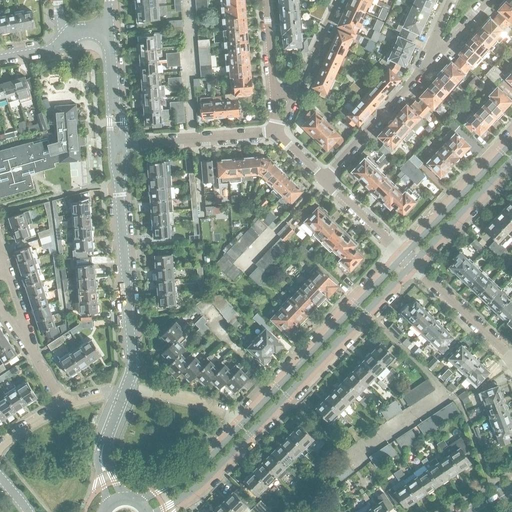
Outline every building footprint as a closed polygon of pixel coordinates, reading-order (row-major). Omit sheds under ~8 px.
[(136,0),(136,3),(135,4),(135,9),(152,7),(151,0),(136,0)] [(196,0),(197,10),(208,9),(207,0),(196,0)] [(279,0),(280,11),(300,10),(299,0),(279,0)] [(371,3),(364,0),(349,0),(347,7),(355,10),(357,11),(358,9),(360,9),(367,13),(371,3)] [(401,0),(400,0),(396,0),(393,8),(397,10),(401,0)] [(433,10),(436,3),(429,0),(414,0),(412,5),(429,13),(431,9),(433,10)] [(511,7),(504,1),(500,6),(501,8),(499,11),(501,13),(496,17),(508,27),(511,22),(511,7)] [(326,7),(325,7),(315,2),(313,8),(324,13),(326,7)] [(389,11),(391,6),(383,3),(381,7),(383,8),(383,9),(389,11)] [(427,17),(429,13),(412,5),(408,16),(426,24),(429,18),(427,17)] [(222,19),(245,17),(245,16),(247,15),(246,11),(245,10),(244,6),(224,8),(221,8),(222,12),(224,12),(225,19),(222,19)] [(136,23),(145,22),(145,20),(153,20),(152,7),(135,9),(136,23)] [(367,13),(360,9),(358,9),(357,11),(355,10),(347,7),(343,16),(360,23),(362,24),(367,13)] [(324,13),(313,8),(310,15),(321,20),(324,13)] [(281,23),(301,21),(300,10),(280,11),(281,23)] [(20,13),(23,29),(35,27),(32,11),(20,13)] [(10,32),(23,29),(20,13),(7,16),(10,32)] [(0,33),(10,32),(7,16),(0,17),(0,33)] [(362,24),(360,23),(343,16),(338,26),(347,30),(357,34),(362,24)] [(423,31),(426,24),(408,16),(403,26),(399,24),(396,30),(400,32),(415,38),(417,33),(419,34),(421,30),(423,31)] [(225,31),(246,29),(246,28),(248,27),(247,23),(246,22),(245,17),(222,19),(223,24),(226,24),(226,31),(223,31),(223,32),(225,31)] [(508,27),(496,17),(493,21),(491,20),(488,22),(486,21),(481,26),(499,43),(505,37),(511,30),(508,27)] [(282,35),(302,33),(301,21),(281,23),(282,35)] [(499,43),(481,26),(476,32),(478,34),(475,36),(489,49),(491,46),(493,47),(498,42),(499,43)] [(224,43),(247,41),(247,40),(249,38),(248,35),(247,34),(246,29),(225,31),(223,32),(224,36),(227,36),(227,42),(224,43)] [(357,34),(347,30),(345,34),(338,31),(336,35),(334,34),(331,41),(333,42),(332,43),(333,44),(330,50),(343,56),(347,46),(348,46),(351,40),(350,40),(351,38),(354,39),(355,38),(362,41),(364,37),(357,34)] [(413,43),(415,38),(400,32),(393,48),(412,56),(415,49),(413,48),(415,44),(413,43)] [(313,37),(303,38),(302,33),(282,35),(283,35),(284,40),(282,42),(282,46),(287,49),(291,49),(292,48),(294,48),(295,49),(300,48),(301,52),(306,52),(313,37)] [(139,50),(156,49),(162,48),(161,34),(154,34),(154,36),(138,38),(139,50)] [(486,52),(489,49),(475,36),(472,39),(471,38),(466,44),(482,59),(488,53),(486,52)] [(227,54),(248,53),(248,51),(249,50),(249,46),(248,45),(247,41),(224,43),(225,48),(228,47),(228,54),(225,54),(225,55),(227,54)] [(477,64),(482,59),(466,44),(461,49),(462,51),(460,54),(462,56),(458,60),(469,70),(476,63),(477,64)] [(409,63),(412,56),(393,48),(387,62),(386,62),(398,70),(401,64),(405,66),(407,62),(409,63)] [(140,62),(157,61),(156,49),(139,50),(140,62)] [(339,66),(343,56),(330,50),(327,56),(326,57),(325,57),(321,64),(323,65),(322,66),(323,66),(322,68),(335,74),(336,72),(337,73),(340,66),(339,66)] [(250,62),(250,58),(249,57),(248,53),(227,54),(225,55),(226,59),(228,59),(229,66),(226,66),(249,64),(249,63),(250,62)] [(386,62),(387,62),(382,59),(380,62),(385,68),(386,68),(389,70),(387,72),(386,71),(382,76),(383,77),(376,84),(386,94),(391,89),(392,88),(394,90),(399,84),(398,82),(400,80),(394,75),(398,70),(386,62)] [(462,78),(469,70),(458,60),(454,64),(452,63),(449,65),(447,64),(442,70),(459,85),(464,79),(462,78)] [(142,75),(158,74),(157,61),(140,62),(140,68),(142,67),(142,75)] [(233,78),(250,76),(249,64),(226,66),(227,71),(229,71),(230,78),(233,77),(233,78)] [(498,78),(499,78),(503,74),(495,65),(490,70),(498,78)] [(330,84),(335,74),(322,68),(319,75),(318,74),(318,75),(316,75),(313,82),(315,83),(313,86),(316,88),(314,93),(325,97),(328,90),(329,91),(331,84),(330,84)] [(454,90),(459,85),(442,70),(437,75),(439,77),(436,80),(456,97),(458,95),(454,92),(455,91),(454,90)] [(494,82),(498,78),(490,70),(486,75),(494,82)] [(142,87),(159,85),(158,74),(142,75),(143,82),(141,82),(142,87)] [(29,90),(25,76),(12,80),(17,93),(23,91),(25,97),(31,96),(29,90)] [(238,98),(238,97),(243,96),(243,97),(250,97),(250,96),(250,92),(253,92),(252,79),(250,79),(250,76),(233,78),(235,92),(231,92),(234,94),(238,98)] [(17,93),(12,80),(1,83),(5,97),(6,97),(7,100),(8,103),(19,100),(17,93)] [(454,100),(456,97),(436,80),(433,82),(432,81),(427,87),(443,102),(448,96),(447,95),(450,92),(451,94),(450,96),(454,100)] [(362,90),(354,82),(349,87),(358,95),(362,90)] [(381,99),(386,94),(376,84),(368,93),(367,93),(362,98),(363,99),(362,99),(373,109),(374,107),(375,108),(376,107),(377,108),(382,102),(381,101),(382,100),(381,99)] [(144,99),(160,98),(159,85),(142,87),(142,92),(144,92),(144,99)] [(489,94),(503,108),(504,109),(511,100),(496,86),(489,94)] [(423,99),(418,104),(428,113),(433,108),(434,109),(437,106),(438,107),(443,102),(427,87),(422,92),(423,94),(421,97),(423,99)] [(234,94),(231,92),(231,91),(224,91),(225,96),(231,95),(231,101),(226,102),(226,100),(225,100),(227,117),(239,116),(238,98),(234,94)] [(331,94),(329,99),(336,103),(339,98),(331,94)] [(504,109),(503,108),(489,94),(489,95),(490,96),(487,99),(487,98),(481,104),(486,108),(497,119),(503,113),(501,112),(504,109)] [(357,95),(351,102),(356,107),(349,115),(342,108),(338,113),(353,126),(357,122),(359,124),(358,125),(359,125),(362,122),(364,123),(369,117),(368,116),(368,115),(368,114),(373,109),(362,99),(362,100),(357,95)] [(227,117),(225,100),(225,97),(213,98),(214,108),(215,118),(227,117)] [(50,107),(48,98),(42,100),(45,109),(50,107)] [(144,112),(161,110),(160,98),(144,99),(145,107),(143,107),(144,112)] [(215,118),(214,108),(213,98),(201,99),(202,102),(203,119),(215,118)] [(428,113),(418,104),(415,101),(411,106),(415,109),(413,111),(406,105),(397,116),(412,129),(418,134),(423,129),(421,126),(431,115),(428,113)] [(0,197),(35,188),(31,176),(36,175),(35,173),(56,167),(55,163),(59,162),(59,163),(81,161),(80,146),(86,146),(85,135),(79,135),(77,104),(55,106),(58,143),(50,145),(48,140),(34,144),(33,142),(0,150),(0,197)] [(497,119),(486,108),(481,104),(477,109),(477,110),(474,113),(487,126),(491,123),(492,125),(497,119)] [(176,123),(185,122),(184,109),(175,109),(176,123)] [(313,139),(329,122),(323,116),(322,118),(322,117),(321,117),(313,109),(305,117),(309,121),(305,125),(304,125),(303,126),(308,131),(309,132),(308,133),(313,139)] [(169,110),(161,111),(161,110),(144,112),(145,126),(152,126),(153,129),(162,128),(161,120),(170,119),(169,110)] [(474,113),(473,111),(463,121),(464,123),(465,124),(464,125),(465,125),(462,127),(473,137),(475,135),(478,137),(480,134),(483,134),(485,132),(485,130),(487,126),(474,113)] [(41,131),(48,129),(43,113),(36,115),(41,131)] [(403,139),(412,129),(397,116),(393,121),(391,120),(388,123),(389,125),(388,126),(403,139)] [(446,124),(454,131),(459,126),(452,119),(446,124)] [(337,148),(345,140),(335,131),(336,130),(335,129),(336,129),(329,122),(313,139),(320,145),(322,144),(323,145),(328,149),(329,149),(328,148),(333,144),(337,148)] [(387,157),(403,139),(388,126),(378,136),(387,144),(385,146),(384,145),(379,150),(384,154),(387,156),(387,157)] [(450,128),(441,138),(444,141),(460,156),(469,146),(450,128)] [(459,157),(460,156),(444,141),(435,151),(450,166),(454,162),(458,162),(460,160),(459,157)] [(440,176),(450,166),(435,151),(425,161),(440,176)] [(381,162),(387,156),(384,154),(376,162),(379,164),(381,162)] [(409,160),(418,168),(423,163),(414,154),(409,160)] [(261,175),(266,159),(262,157),(250,158),(252,175),(258,174),(261,175)] [(246,175),(252,175),(250,158),(239,159),(241,176),(241,179),(246,178),(246,175)] [(230,177),(241,176),(239,159),(228,160),(230,177)] [(267,180),(279,168),(271,160),(266,159),(261,175),(263,176),(267,180)] [(375,168),(366,159),(365,161),(363,160),(360,163),(360,165),(358,167),(356,166),(353,169),(354,172),(352,174),(359,180),(361,179),(363,181),(375,168)] [(418,168),(409,160),(409,159),(400,169),(402,171),(405,174),(415,183),(424,174),(418,168)] [(230,183),(230,177),(228,160),(217,161),(217,162),(212,163),(214,182),(214,189),(220,189),(219,184),(230,183)] [(214,182),(212,163),(212,161),(202,162),(204,183),(214,182)] [(149,175),(166,174),(165,162),(148,163),(149,175)] [(384,177),(378,171),(380,168),(380,169),(384,165),(381,162),(379,164),(375,168),(363,181),(366,184),(364,186),(371,191),(384,177)] [(275,188),(286,176),(279,168),(267,180),(275,188)] [(150,188),(167,186),(166,174),(149,175),(150,188)] [(409,179),(405,175),(400,181),(404,184),(409,179)] [(283,196),(294,183),(286,176),(275,188),(271,192),(279,199),(283,196)] [(381,199),(394,186),(384,177),(371,191),(377,198),(379,196),(381,199)] [(294,183),(283,196),(291,204),(303,192),(294,183)] [(151,200),(168,199),(172,198),(171,186),(167,186),(150,188),(151,200)] [(393,206),(403,195),(394,186),(381,199),(384,202),(383,203),(389,209),(393,206)] [(403,195),(393,206),(395,208),(394,209),(402,216),(403,214),(406,215),(408,212),(408,210),(410,208),(412,208),(415,205),(414,203),(421,196),(411,187),(406,192),(403,195)] [(54,217),(59,216),(57,206),(67,204),(65,197),(52,201),(54,217)] [(91,214),(90,201),(89,199),(89,198),(78,201),(79,202),(73,203),(74,215),(91,214)] [(259,204),(261,205),(263,207),(268,202),(264,198),(259,203),(259,204)] [(152,213),(169,211),(168,199),(151,200),(152,213)] [(511,201),(502,210),(511,219),(511,201)] [(314,232),(326,219),(323,217),(325,215),(318,208),(316,210),(314,210),(311,213),(312,215),(310,217),(307,217),(304,220),(305,222),(304,223),(314,232)] [(510,237),(511,235),(511,219),(502,210),(493,220),(511,236),(510,237)] [(13,229),(28,224),(32,223),(28,211),(9,217),(13,229)] [(153,225),(170,224),(174,224),(173,211),(169,211),(152,213),(153,225)] [(74,227),(92,226),(91,214),(74,215),(74,227)] [(40,238),(54,234),(52,218),(48,218),(50,229),(38,233),(40,238)] [(263,232),(267,227),(259,219),(255,223),(263,232)] [(323,241),(337,227),(331,221),(330,223),(326,219),(314,232),(323,241)] [(502,245),(510,237),(511,236),(493,220),(484,229),(495,240),(488,247),(499,257),(506,249),(502,245)] [(190,242),(200,241),(199,222),(193,222),(194,235),(189,236),(190,242)] [(259,236),(263,232),(255,223),(251,228),(259,236)] [(16,241),(31,236),(29,229),(30,229),(28,224),(13,229),(16,241)] [(170,224),(153,225),(154,239),(171,237),(170,224)] [(288,225),(279,235),(285,241),(294,231),(288,225)] [(75,239),(92,238),(92,226),(74,227),(75,239)] [(332,250),(345,237),(342,234),(344,233),(337,227),(323,241),(332,250)] [(255,240),(259,236),(251,228),(247,232),(255,240)] [(251,244),(255,240),(247,232),(243,236),(251,244)] [(53,252),(56,252),(54,234),(40,238),(42,245),(51,242),(53,252)] [(247,249),(251,244),(243,236),(239,240),(247,249)] [(353,248),(356,245),(350,239),(348,240),(345,237),(332,250),(342,259),(353,248)] [(92,238),(75,239),(76,251),(93,250),(92,238)] [(276,243),(285,251),(289,247),(280,239),(276,243)] [(475,239),(471,243),(477,250),(476,251),(481,254),(486,249),(475,239)] [(243,253),(247,249),(239,240),(234,245),(243,253)] [(281,255),(285,251),(276,243),(272,247),(281,255)] [(239,257),(243,253),(234,245),(230,249),(239,257)] [(361,259),(363,257),(353,248),(356,245),(353,248),(342,259),(339,262),(349,272),(350,271),(352,272),(355,269),(354,266),(356,264),(359,265),(362,262),(361,259)] [(19,264),(35,259),(34,258),(33,259),(31,253),(32,252),(31,247),(15,252),(19,264)] [(277,260),(281,255),(272,247),(268,251),(277,260)] [(311,263),(316,258),(311,253),(308,250),(306,248),(301,253),(311,263)] [(235,261),(239,257),(230,249),(226,253),(235,261)] [(273,264),(277,260),(268,251),(264,256),(273,264)] [(459,277),(474,262),(470,258),(468,259),(460,252),(454,259),(456,261),(450,268),(450,270),(453,273),(455,273),(459,277)] [(233,263),(235,261),(226,253),(220,260),(224,264),(229,259),(233,263)] [(156,268),(173,267),(172,254),(155,256),(156,268)] [(268,268),(273,264),(264,256),(260,260),(268,268)] [(22,275),(38,270),(37,270),(34,264),(36,263),(35,259),(19,264),(22,275)] [(225,272),(233,263),(229,259),(224,264),(220,260),(216,264),(225,272)] [(264,273),(268,268),(260,260),(256,264),(258,267),(264,273)] [(469,286),(483,271),(474,262),(459,277),(460,277),(459,279),(462,282),(465,282),(469,286)] [(229,276),(237,267),(233,263),(225,272),(229,276)] [(79,278),(95,277),(94,264),(78,265),(79,278)] [(326,294),(328,296),(338,286),(316,266),(310,272),(314,275),(310,279),(325,293),(326,294)] [(157,280),(174,279),(173,267),(156,268),(157,280)] [(233,280),(242,272),(237,267),(229,276),(233,280)] [(268,277),(264,273),(258,267),(250,276),(260,286),(268,277)] [(26,287),(42,282),(42,281),(40,282),(38,275),(39,275),(38,270),(22,275),(26,287)] [(478,295),(493,280),(483,271),(469,286),(469,289),(472,292),(474,291),(478,295)] [(80,290),(96,289),(95,277),(79,278),(80,290)] [(158,293),(175,292),(174,279),(157,280),(158,293)] [(322,298),(326,294),(325,293),(310,279),(301,289),(317,304),(319,306),(324,300),(322,298)] [(487,303),(502,288),(493,280),(478,295),(479,295),(478,297),(481,300),(484,300),(487,303)] [(30,298),(45,293),(44,293),(42,286),(43,286),(42,282),(26,287),(30,298)] [(497,312),(511,297),(502,288),(487,303),(488,304),(488,307),(490,309),(493,309),(497,312)] [(81,302),(97,300),(96,289),(80,290),(81,302)] [(313,308),(317,304),(301,289),(291,299),(307,314),(309,316),(315,310),(313,308)] [(175,292),(158,293),(160,306),(176,305),(175,292)] [(33,309),(49,304),(48,304),(45,298),(47,297),(45,293),(30,298),(33,309)] [(216,307),(224,298),(221,295),(212,296),(213,304),(213,303),(216,307)] [(207,309),(213,304),(212,296),(205,297),(200,300),(200,302),(207,309)] [(506,321),(511,315),(511,298),(511,297),(497,312),(498,313),(497,315),(500,318),(502,318),(506,321)] [(220,311),(229,302),(224,298),(216,307),(220,311)] [(303,318),(307,314),(291,299),(281,309),(300,326),(305,320),(303,318)] [(97,300),(81,302),(82,314),(98,313),(97,300)] [(203,313),(207,309),(200,302),(195,306),(201,312),(201,311),(203,313)] [(224,316),(233,307),(229,302),(220,311),(220,312),(224,316)] [(411,324),(425,310),(422,307),(422,304),(419,302),(416,302),(410,308),(407,306),(401,312),(409,320),(408,321),(411,324)] [(37,321),(52,316),(52,315),(51,316),(49,309),(50,309),(49,304),(33,309),(37,321)] [(228,321),(237,311),(233,307),(224,316),(223,316),(228,321)] [(290,336),(300,326),(281,309),(272,319),(290,336)] [(420,333),(434,319),(431,316),(431,313),(428,311),(426,311),(425,310),(411,324),(420,333)] [(231,325),(232,325),(237,319),(241,316),(237,311),(228,321),(227,321),(231,325)] [(58,326),(54,327),(52,320),(54,320),(52,316),(37,321),(41,332),(45,331),(47,338),(52,337),(60,332),(58,326)] [(203,326),(205,324),(208,321),(203,316),(195,324),(200,329),(203,326)] [(237,319),(232,325),(235,328),(240,323),(237,319)] [(429,342),(443,328),(440,324),(440,322),(438,319),(435,320),(434,319),(420,333),(429,342)] [(70,330),(70,331),(73,335),(83,329),(93,328),(92,321),(79,322),(79,324),(70,330)] [(170,346),(182,335),(191,326),(187,322),(181,327),(176,322),(169,328),(168,327),(162,333),(163,334),(162,336),(169,344),(169,345),(170,346)] [(393,323),(388,328),(399,338),(404,332),(401,329),(400,330),(393,323)] [(201,336),(208,330),(209,329),(205,324),(203,326),(200,329),(197,331),(201,336)] [(445,345),(453,337),(449,333),(449,331),(447,328),(444,328),(443,328),(429,342),(438,350),(439,348),(443,352),(447,347),(445,345)] [(255,338),(273,354),(282,344),(265,329),(260,334),(255,338)] [(0,351),(11,344),(4,334),(0,336),(0,351)] [(166,367),(180,354),(186,349),(180,344),(186,339),(182,335),(170,346),(161,354),(163,356),(164,355),(171,363),(166,367)] [(51,350),(63,343),(59,337),(48,345),(51,350)] [(263,365),(273,354),(255,338),(253,341),(250,338),(244,344),(247,347),(246,349),(263,365)] [(91,362),(101,355),(92,340),(81,347),(91,362)] [(385,366),(395,357),(381,343),(372,353),(385,366)] [(11,344),(0,351),(0,356),(0,357),(4,363),(17,354),(11,344)] [(457,368),(471,354),(467,351),(467,348),(465,345),(462,346),(462,345),(457,349),(455,347),(453,348),(450,351),(445,357),(457,368)] [(91,362),(81,347),(80,346),(76,349),(76,350),(70,354),(80,369),(91,362)] [(80,369),(70,354),(70,353),(65,356),(66,357),(60,361),(70,376),(80,369)] [(376,376),(385,366),(372,353),(363,362),(376,376)] [(175,377),(195,359),(191,354),(185,359),(180,354),(166,367),(174,375),(173,376),(175,377)] [(466,377),(480,363),(477,359),(477,357),(474,354),(471,355),(471,354),(457,368),(466,377)] [(440,362),(435,357),(426,366),(431,370),(440,362)] [(190,381),(210,363),(205,358),(199,363),(195,359),(175,377),(175,378),(182,371),(189,379),(188,380),(190,381)] [(205,385),(225,366),(220,361),(214,366),(210,363),(190,381),(190,382),(197,375),(204,383),(203,384),(205,385)] [(367,385),(376,376),(363,362),(353,371),(360,378),(367,385)] [(480,363),(466,377),(475,386),(489,372),(485,368),(486,366),(483,363),(481,363),(480,363)] [(219,389),(240,369),(234,364),(229,370),(225,366),(205,385),(211,379),(219,386),(218,387),(219,389)] [(6,372),(9,378),(20,371),(17,366),(6,372)] [(246,384),(256,373),(250,368),(244,373),(240,369),(219,389),(226,383),(233,390),(233,391),(234,393),(245,383),(246,384)] [(392,368),(389,371),(396,377),(399,374),(392,368)] [(440,377),(444,381),(453,373),(448,369),(440,377)] [(367,385),(360,378),(353,371),(344,380),(358,394),(367,385)] [(0,384),(9,378),(6,372),(0,376),(0,384)] [(380,380),(387,386),(390,384),(383,377),(380,380)] [(449,387),(453,391),(459,385),(464,380),(461,378),(457,382),(455,381),(449,387)] [(423,382),(430,393),(435,390),(428,379),(423,382)] [(349,403),(358,394),(344,380),(335,390),(349,403)] [(384,389),(387,386),(380,380),(378,383),(384,389)] [(17,389),(26,404),(37,397),(27,382),(17,389)] [(430,393),(423,382),(418,386),(425,396),(430,393)] [(413,389),(420,399),(425,396),(418,386),(413,389)] [(484,405),(503,398),(502,397),(504,395),(502,392),(500,391),(498,386),(479,393),(484,405)] [(26,404),(17,389),(16,388),(11,391),(12,392),(6,396),(16,410),(26,404)] [(408,392),(415,403),(420,399),(413,389),(408,392)] [(339,413),(349,403),(335,390),(326,399),(339,413)] [(468,396),(469,395),(466,391),(460,395),(463,400),(468,396)] [(410,406),(415,403),(408,392),(403,396),(410,406)] [(471,402),(470,399),(473,398),(472,394),(469,395),(468,396),(463,400),(462,400),(464,404),(471,402)] [(16,410),(6,396),(6,395),(1,398),(1,399),(0,399),(0,409),(5,417),(16,410)] [(362,398),(368,405),(371,402),(365,396),(362,398)] [(366,408),(368,405),(362,398),(359,401),(366,408)] [(488,417),(507,410),(507,409),(508,408),(507,404),(505,403),(503,398),(484,405),(488,417)] [(330,422),(339,413),(326,399),(316,408),(330,422)] [(397,414),(402,411),(395,401),(390,404),(397,414)] [(454,416),(459,412),(453,402),(447,405),(454,416)] [(392,418),(397,414),(390,404),(385,407),(392,418)] [(449,419),(454,416),(447,405),(442,408),(449,419)] [(387,421),(392,418),(385,407),(380,411),(387,421)] [(444,422),(449,419),(442,408),(438,412),(444,422)] [(493,430),(511,422),(511,421),(511,420),(511,417),(511,416),(509,415),(507,410),(488,417),(493,430)] [(440,425),(444,422),(438,412),(433,415),(440,425)] [(343,417),(350,423),(353,420),(347,414),(343,417)] [(435,429),(440,425),(433,415),(428,418),(435,429)] [(430,432),(435,429),(428,418),(423,421),(430,432)] [(425,435),(430,432),(423,421),(418,425),(425,435)] [(491,437),(497,434),(501,444),(507,442),(506,439),(511,436),(511,422),(493,430),(489,431),(491,437)] [(304,449),(314,439),(300,426),(290,435),(304,449)] [(356,442),(361,439),(353,426),(348,429),(356,442)] [(406,433),(413,443),(418,440),(411,429),(406,433)] [(408,446),(413,443),(406,433),(401,436),(408,446)] [(482,434),(476,436),(480,445),(485,443),(482,434)] [(295,458),(304,449),(290,435),(281,444),(295,458)] [(403,450),(408,446),(401,436),(396,439),(403,450)] [(440,442),(446,450),(449,448),(444,439),(440,442)] [(442,452),(446,450),(440,442),(437,444),(442,452)] [(286,467),(295,458),(281,444),(272,453),(286,467)] [(384,447),(391,457),(396,454),(389,444),(384,447)] [(386,461),(391,457),(384,447),(379,450),(386,461)] [(460,471),(471,464),(461,449),(454,453),(453,452),(449,455),(460,471)] [(381,464),(386,461),(379,450),(374,453),(381,464)] [(306,455),(312,462),(315,459),(308,452),(306,455)] [(276,476),(286,467),(272,453),(263,463),(276,476)] [(376,467),(381,464),(374,453),(369,457),(376,467)] [(449,478),(460,471),(449,455),(445,458),(446,459),(439,463),(449,478)] [(436,458),(430,462),(427,457),(422,461),(425,466),(438,486),(449,478),(439,463),(436,458)] [(336,469),(334,471),(341,481),(345,478),(341,474),(351,467),(346,461),(336,469)] [(267,486),(276,476),(263,463),(254,472),(267,486)] [(427,493),(438,486),(425,466),(414,473),(417,478),(427,493)] [(345,478),(354,471),(351,467),(341,474),(345,478)] [(290,471),(296,478),(299,475),(293,468),(290,471)] [(397,471),(403,479),(406,477),(401,469),(397,471)] [(399,481),(403,479),(397,471),(394,473),(399,481)] [(258,495),(267,486),(254,472),(244,481),(258,495)] [(417,500),(427,493),(417,478),(411,482),(410,481),(406,484),(417,500)] [(406,508),(417,500),(406,484),(402,487),(402,488),(396,493),(406,508)] [(271,490),(278,496),(281,493),(274,487),(271,490)] [(335,489),(329,494),(335,501),(337,499),(336,496),(338,494),(335,489)] [(233,511),(241,511),(247,506),(233,493),(223,502),(233,511)] [(367,503),(371,501),(366,493),(362,495),(367,503)] [(389,511),(394,508),(384,493),(378,497),(382,502),(375,506),(375,505),(371,508),(373,511),(389,511)] [(364,505),(367,503),(362,495),(359,497),(364,505)] [(272,511),(261,501),(257,505),(263,511),(272,511)] [(214,511),(233,511),(223,502),(214,511)]
